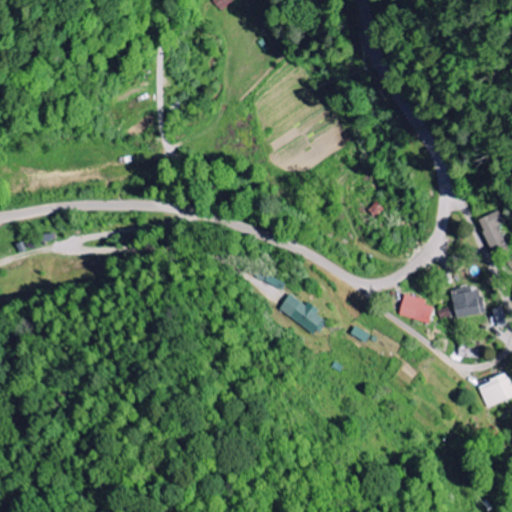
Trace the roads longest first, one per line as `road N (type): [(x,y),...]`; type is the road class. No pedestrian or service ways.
road 1 (residential): [(0,223),(84,207),(212,211),(356,281),(403,275),(439,236),(446,192),(365,0)]
road 2 (residential): [(296,248),(177,160),(161,111)]
road 3 (residential): [(511,305),(439,165)]
